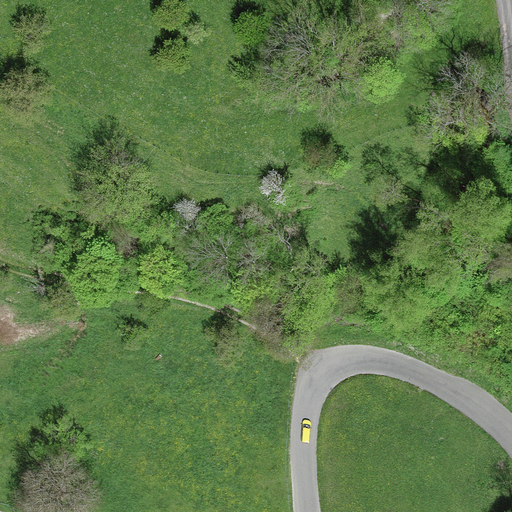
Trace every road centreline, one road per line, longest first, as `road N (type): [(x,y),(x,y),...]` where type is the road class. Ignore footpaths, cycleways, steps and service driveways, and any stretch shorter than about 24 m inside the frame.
road 1 (tertiary): [(511,428),(436,374),(392,361),(335,363),(319,374),(308,407),(310,511)]
road 2 (track): [(319,374),(275,337),(196,306),(61,289),(0,264)]
